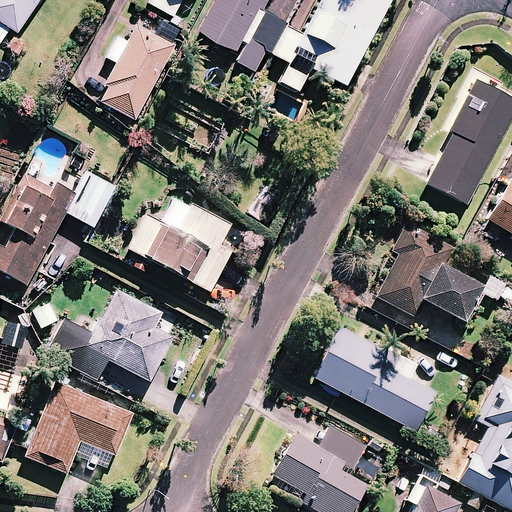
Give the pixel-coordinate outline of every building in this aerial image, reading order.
[(40,0),(0,0),(0,26),(8,32),(16,37),(40,0)] [(194,0),(149,0),(147,6),(172,20),(182,0),(189,0),(194,2),(194,0)] [(268,56),(285,27),(261,14),(267,0),(215,0),(197,36),(207,41),(198,58),(215,67),(223,50),(239,58),(235,66),(253,75),(264,54),(268,56)] [(288,67),(278,86),(296,96),(306,76),(308,77),(309,75),(343,92),(388,3),(382,0),(359,0),(356,7),(342,0),(322,0),(304,37),(288,28),(271,58),(288,67)] [(0,44),(8,32),(0,26),(0,44)] [(173,49),(135,28),(125,47),(115,42),(105,61),(116,67),(105,88),(108,90),(100,106),(133,124),(173,49)] [(511,116),(511,102),(473,82),(446,133),(451,136),(423,187),(463,208),(511,116)] [(71,179),(33,158),(0,221),(0,275),(25,289),(64,216),(92,231),(110,196),(87,183),(90,177),(76,170),(71,179)] [(511,185),(508,183),(484,222),(511,239),(511,185)] [(276,199),(265,191),(247,215),(259,223),(276,199)] [(229,228),(189,208),(176,233),(143,216),(124,252),(208,296),(229,255),(218,249),(229,228)] [(451,250),(404,225),(389,253),(396,257),(374,299),(415,320),(422,308),(459,328),(478,291),(440,271),(451,250)] [(159,318),(115,295),(93,337),(64,322),(46,357),(96,383),(106,364),(147,385),(170,341),(152,331),(159,318)] [(55,323),(45,306),(31,313),(40,331),(55,323)] [(28,329),(8,323),(0,345),(0,346),(20,353),(28,329)] [(390,373),(397,360),(337,329),(310,380),(413,433),(433,395),(390,373)] [(511,511),(511,385),(495,377),(471,423),(485,430),(457,483),(511,511)] [(131,418),(55,386),(24,460),(65,477),(79,444),(114,458),(131,418)] [(0,464),(2,465),(13,423),(0,419),(0,464)] [(328,428),(316,448),(342,463),(341,465),(350,470),(362,447),(328,428)] [(336,473),(342,463),(316,448),(294,436),(270,477),(302,496),(297,505),(309,511),(349,511),(363,488),(336,473)] [(407,511),(453,511),(455,509),(427,493),(420,490),(407,511)]
